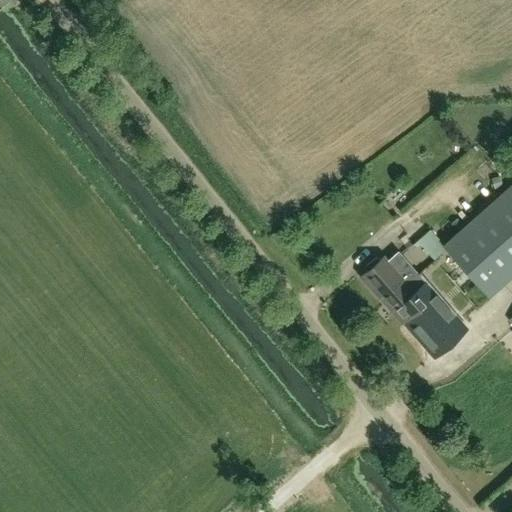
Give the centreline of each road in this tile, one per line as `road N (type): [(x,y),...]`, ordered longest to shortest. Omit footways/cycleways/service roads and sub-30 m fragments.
road 1 (unclassified): [(451,511),(40,0)]
road 2 (unknown): [(375,418),(476,309)]
